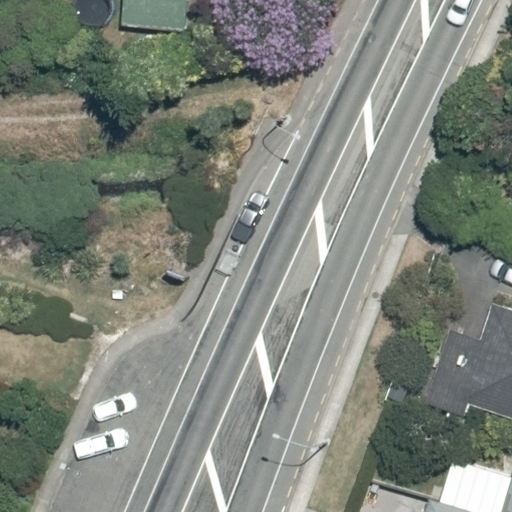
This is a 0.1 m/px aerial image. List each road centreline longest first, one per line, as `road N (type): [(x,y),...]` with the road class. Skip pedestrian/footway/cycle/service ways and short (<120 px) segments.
road 1 (secondary): [(173,511),(398,0)]
road 2 (secondary): [(460,0),(335,272),(243,511)]
